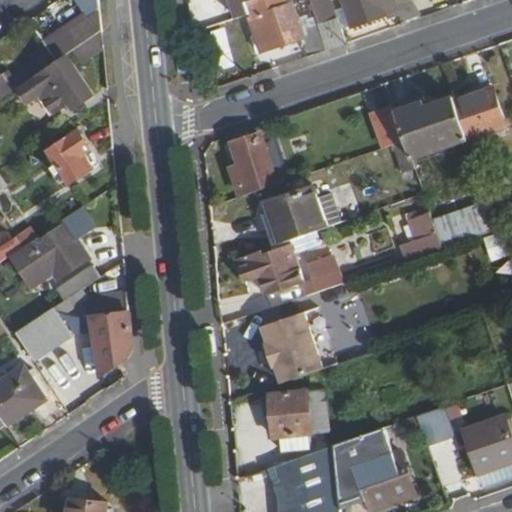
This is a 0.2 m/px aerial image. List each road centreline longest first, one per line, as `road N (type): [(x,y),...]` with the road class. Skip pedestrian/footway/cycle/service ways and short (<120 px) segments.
road 1 (residential): [(511,15),(156,135)]
road 2 (secondary): [(156,135),(181,372)]
road 3 (residential): [(181,372),(0,493)]
road 4 (secondary): [(181,372),(195,511)]
road 5 (secondary): [(142,0),(156,135)]
